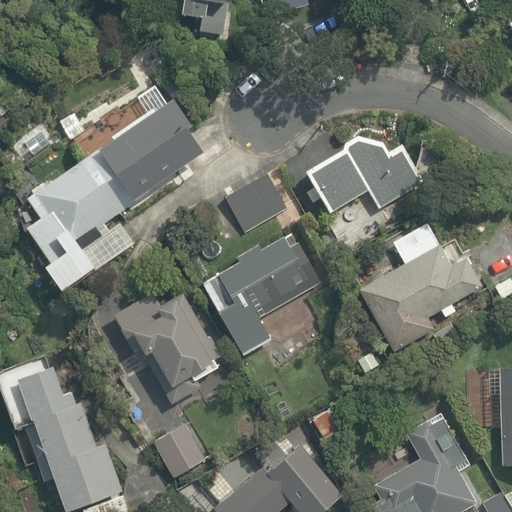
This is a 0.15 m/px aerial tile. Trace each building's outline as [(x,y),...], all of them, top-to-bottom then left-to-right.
[(222,37),(228,0),(183,0),(181,19),(209,23),(208,35),(222,37)] [(269,0),(272,15),(315,6),(314,0),(269,0)] [(46,220),(28,231),(67,291),(141,243),(123,215),(212,159),(178,106),(33,199),(46,220)] [(336,215),(373,195),(379,208),(425,184),(407,150),(394,157),(389,148),(366,145),(314,173),(336,215)] [(274,177),(227,200),(243,233),(290,209),(274,177)] [(456,266),(432,225),(394,247),(406,268),(359,295),(394,356),(434,333),(429,324),(487,290),(469,258),(456,266)] [(292,237),(207,282),(246,355),(272,341),(258,316),(280,305),(285,316),(312,301),(303,285),(314,279),(292,237)] [(182,277),(117,314),(169,407),(235,369),(182,277)] [(130,511),(91,391),(81,362),(51,372),(46,357),(1,372),(40,490),(60,483),(69,511),(130,511)] [(511,368),(492,369),(493,396),(500,396),(502,467),(511,466),(511,368)] [(336,400),(312,418),(328,441),(353,423),(336,400)] [(377,511),(466,511),(480,505),(462,472),(481,462),(452,409),(405,434),(421,463),(367,492),(377,511)] [(187,422),(153,440),(175,479),(208,460),(187,422)] [(303,436),(234,491),(216,469),(181,497),(192,511),(220,511),(221,511),(220,511),(282,511),(296,501),(304,511),(327,511),(350,495),(303,436)]
